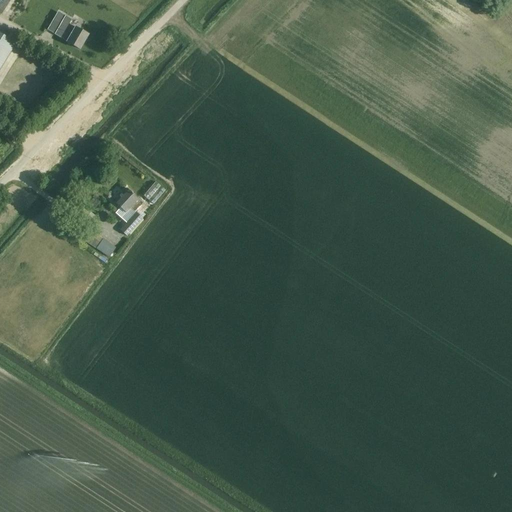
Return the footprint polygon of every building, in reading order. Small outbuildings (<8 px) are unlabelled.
[(0,0),(0,12),(2,14),(10,0),(0,0)] [(71,20),(65,16),(54,35),(67,42),(79,49),(87,35),(79,30),(75,27),(75,28),(69,24),(71,20)] [(0,68),(16,43),(0,33),(0,68)] [(155,189),(163,197),(176,184),(167,175),(155,189)] [(138,200),(133,196),(126,189),(114,202),(120,208),(115,213),(126,224),(119,231),(126,236),(142,219),(136,213),(135,213),(134,212),(141,204),(138,200)] [(87,229),(81,238),(109,257),(115,248),(87,229)] [(104,229),(99,235),(122,252),(126,246),(104,229)]
